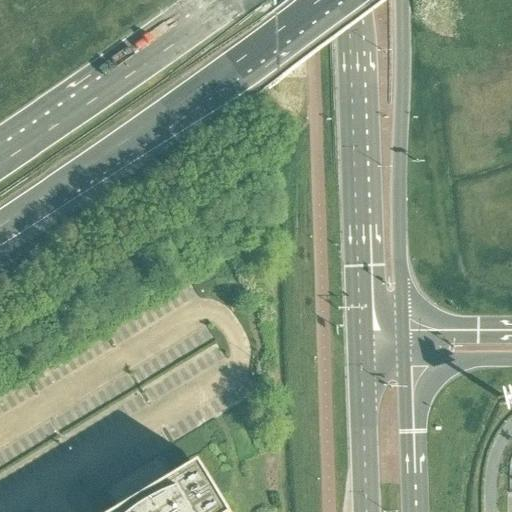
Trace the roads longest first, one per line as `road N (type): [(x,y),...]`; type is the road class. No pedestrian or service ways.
road 1 (motorway): [(0,226),(321,0)]
road 2 (primary): [(348,0),(359,346)]
road 3 (primary): [(401,324),(400,0)]
road 4 (motorway): [(236,0),(0,163)]
road 5 (primary): [(359,346),(364,511)]
road 6 (primary): [(408,511),(403,360)]
